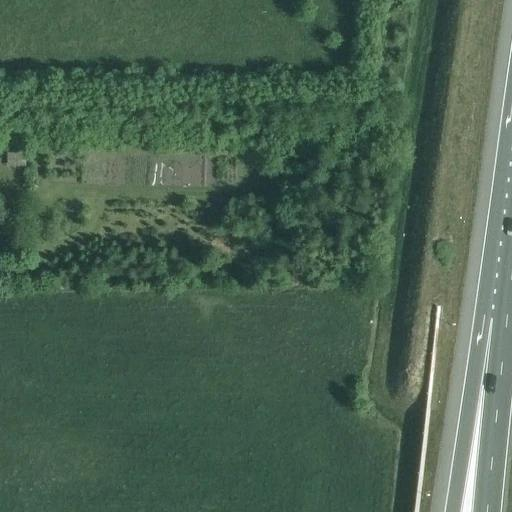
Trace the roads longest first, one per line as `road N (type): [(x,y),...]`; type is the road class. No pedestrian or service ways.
road 1 (motorway): [(506,312),(461,455),(452,511)]
road 2 (motorway): [(506,312),(490,511)]
